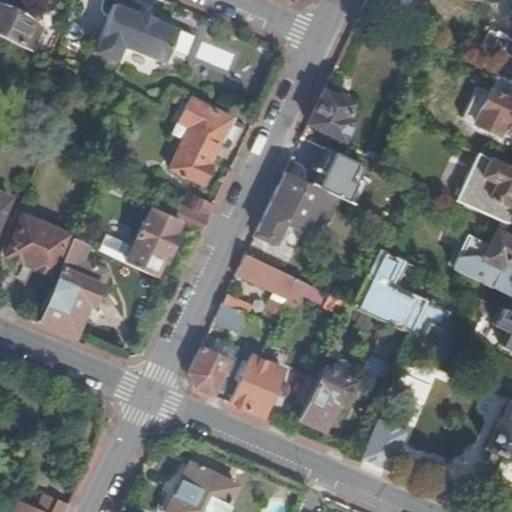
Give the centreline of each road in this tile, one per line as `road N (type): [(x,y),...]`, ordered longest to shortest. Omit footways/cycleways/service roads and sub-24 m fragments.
road 1 (residential): [(147,398),(320,41)]
road 2 (residential): [(147,398),(419,511)]
road 3 (residential): [(0,335),(147,398)]
road 4 (residential): [(93,511),(147,398)]
